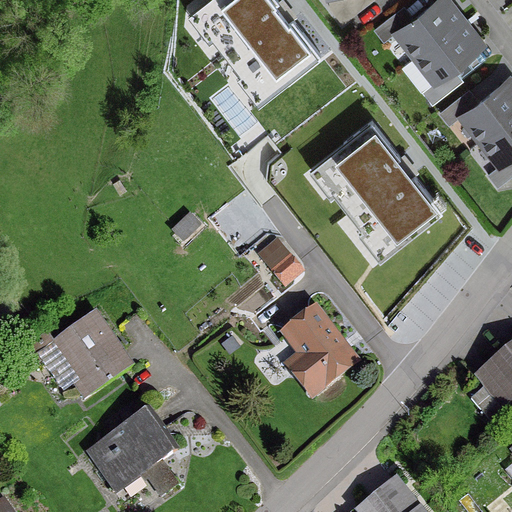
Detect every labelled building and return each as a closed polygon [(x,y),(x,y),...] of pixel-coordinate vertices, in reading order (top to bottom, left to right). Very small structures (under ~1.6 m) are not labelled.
[(314,52),(274,0),(206,0),(194,10),(260,94),(314,52)] [(435,0),(395,32),(413,56),(459,21),(443,0),(435,0)] [(478,45),(459,21),(413,56),(400,67),(419,91),(478,45)] [(475,104),(460,116),(479,140),(511,113),(511,88),(506,80),(475,104)] [(511,113),(479,140),(497,164),(511,152),(511,113)] [(442,205),(374,118),(313,165),(380,253),(442,205)] [(171,231),(181,241),(196,226),(187,216),(171,231)] [(276,245),(261,258),(282,285),(298,272),(276,245)] [(114,357),(121,352),(93,312),(50,343),(77,381),(71,385),(82,400),(124,370),(114,357)] [(310,396),(352,362),(313,312),(283,335),(306,364),(293,374),(310,396)] [(511,396),(511,346),(475,377),(500,407),(511,396)] [(160,429),(147,410),(85,453),(109,487),(137,468),(141,474),(142,474),(158,496),(174,485),(173,483),(175,481),(172,476),(169,478),(158,462),(175,450),(160,429)] [(418,511),(393,481),(356,511),(418,511)] [(8,511),(0,500),(0,499),(0,511),(8,511)]
